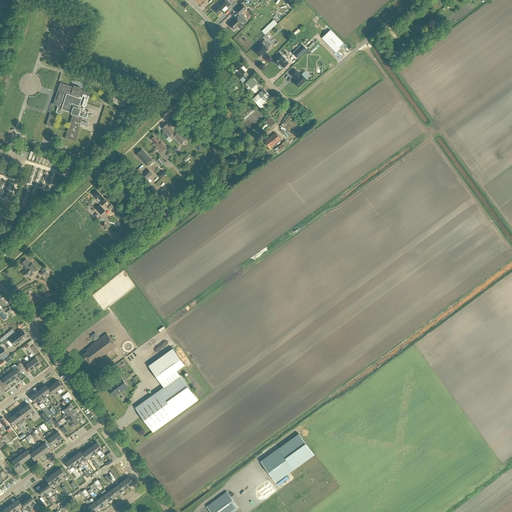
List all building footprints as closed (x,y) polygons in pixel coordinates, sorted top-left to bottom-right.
[(214,10),(217,13),(220,10),(221,11),(226,6),(228,7),(231,4),(229,2),(227,0),(222,0),(221,1),(214,8),(215,9),(214,10)] [(243,5),(236,11),(240,16),(247,9),(243,5)] [(241,29),(244,25),(237,18),(230,25),(234,30),(239,26),(241,29)] [(264,35),(276,23),(273,19),(261,31),(264,35)] [(344,44),(330,30),(322,38),(336,52),(344,44)] [(262,43),(254,51),(260,56),(263,53),(263,54),(268,49),(262,43)] [(302,44),(293,54),(298,58),(307,49),(302,44)] [(280,53),(273,61),(278,66),(280,64),(284,69),(289,64),(285,60),(286,59),(280,53)] [(240,78),(246,72),(241,68),(243,66),(240,63),(239,64),(236,61),(233,64),(235,66),(235,67),(240,72),(236,75),(240,78)] [(296,79),(293,82),(298,87),(306,80),(301,74),(301,75),(296,70),(291,75),(296,79)] [(252,90),(258,83),(253,77),(246,84),(252,90)] [(64,138),(76,142),(80,128),(79,127),(82,117),(86,118),(88,113),(84,111),(85,108),(90,93),(80,89),(80,88),(73,85),(73,87),(60,83),(57,92),(59,92),(56,100),(59,101),(56,112),(61,114),(62,109),(72,112),(71,113),(73,114),(64,138)] [(260,107),(271,97),(264,89),(253,99),(260,107)] [(289,134),(300,124),(291,113),(280,125),(289,134)] [(46,125),(53,128),(57,116),(49,114),(46,125)] [(181,144),(186,139),(178,131),(175,134),(174,132),(175,131),(169,125),(167,126),(166,125),(163,128),(165,130),(163,132),(163,135),(166,139),(169,136),(172,139),(174,136),(181,144)] [(270,148),(281,139),(275,132),(264,142),(270,148)] [(162,153),(167,148),(162,142),(161,142),(159,140),(158,141),(154,137),(151,140),(155,144),(154,144),(162,153)] [(147,165),(152,160),(142,150),(138,154),(141,157),(140,158),(147,165)] [(161,157),(157,161),(161,166),(165,163),(161,157)] [(74,173),(79,169),(74,164),(70,169),(74,173)] [(146,180),(152,174),(148,169),(142,175),(146,180)] [(122,186),(118,191),(122,196),(127,191),(122,186)] [(104,204),(107,202),(97,191),(93,195),(97,199),(96,200),(101,205),(103,203),(104,204)] [(96,210),(101,215),(106,211),(101,205),(96,210)] [(21,263),(27,269),(22,273),(26,277),(29,274),(33,270),(34,272),(37,269),(32,264),(31,265),(26,259),(21,263)] [(45,276),(48,273),(44,268),(41,270),(42,271),(40,273),(43,277),(44,275),(45,276)] [(3,309),(8,316),(11,313),(9,312),(11,310),(8,307),(7,309),(5,307),(3,309)] [(20,341),(27,336),(22,330),(16,335),(15,334),(9,339),(13,345),(20,340),(20,341)] [(95,332),(90,335),(93,340),(98,336),(95,332)] [(87,352),(83,355),(84,356),(83,356),(85,358),(87,361),(89,363),(93,361),(94,363),(116,347),(107,334),(91,345),(92,346),(86,350),(87,352)] [(148,366),(160,382),(177,370),(185,365),(173,348),(166,354),(148,366)] [(27,358),(30,361),(35,367),(40,364),(35,357),(31,360),(30,359),(31,358),(29,356),(27,358)] [(30,361),(26,364),(25,362),(26,362),(24,360),(22,362),(29,371),(35,367),(30,361)] [(21,374),(19,371),(22,369),(19,364),(18,364),(16,366),(16,367),(13,370),(12,369),(12,368),(11,366),(9,368),(11,371),(16,377),(21,374)] [(11,381),(16,377),(11,371),(8,374),(7,372),(6,370),(4,371),(6,375),(11,381)] [(0,376),(6,385),(11,381),(6,375),(3,377),(2,376),(1,374),(0,374),(0,376)] [(164,387),(136,408),(153,433),(198,401),(181,376),(164,387)] [(113,386),(108,389),(113,396),(117,392),(118,393),(121,390),(122,391),(125,389),(124,388),(128,386),(121,377),(114,382),(116,384),(113,386)] [(57,391),(61,388),(62,389),(61,390),(63,392),(65,390),(58,381),(52,384),(57,391)] [(57,391),(52,384),(47,388),(52,395),(56,392),(57,393),(56,394),(57,396),(60,394),(57,391)] [(52,395),(47,388),(45,385),(40,389),(45,395),(48,393),(49,394),(48,394),(50,397),(52,395)] [(40,399),(43,397),(44,398),(43,398),(45,400),(47,399),(45,395),(40,389),(35,393),(40,399)] [(34,403),(38,400),(39,401),(38,402),(40,404),(42,402),(40,399),(35,393),(30,397),(34,403)] [(33,415),(35,414),(28,404),(23,408),(28,414),(31,411),(32,413),(33,415)] [(63,417),(67,415),(73,410),(69,405),(63,410),(66,413),(64,414),(62,415),(63,417)] [(30,417),(28,414),(23,408),(18,411),(23,418),(26,415),(27,417),(28,419),(30,417)] [(77,415),(73,410),(67,415),(69,419),(68,419),(66,420),(67,422),(71,420),(77,415)] [(25,421),(23,418),(18,411),(13,415),(18,422),(21,419),(22,420),(22,421),(23,423),(25,421)] [(44,412),(40,415),(45,421),(49,418),(44,412)] [(20,425),(18,422),(13,415),(8,419),(12,425),(16,423),(17,424),(16,424),(18,426),(20,425)] [(81,420),(77,415),(71,420),(73,424),(72,425),(72,424),(69,425),(71,427),(81,420)] [(50,432),(52,435),(57,441),(62,437),(57,431),(53,434),(52,433),(53,432),(51,430),(49,431),(50,432)] [(52,445),(57,441),(52,435),(50,432),(47,434),(46,434),(44,435),(52,445)] [(261,461),(276,482),(314,454),(299,433),(261,461)] [(49,449),(44,443),(41,445),(40,444),(39,442),(37,443),(39,446),(44,453),(49,449)] [(96,452),(100,449),(101,451),(100,451),(102,453),(104,452),(97,442),(91,446),(96,452)] [(39,457),(44,453),(39,446),(35,449),(35,448),(35,447),(34,445),(32,447),(34,450),(39,457)] [(91,456),(95,453),(96,454),(95,455),(96,457),(99,455),(96,452),(91,446),(86,449),(91,456)] [(31,456),(27,451),(26,450),(22,453),(21,452),(22,451),(20,449),(18,451),(21,454),(26,460),(31,456)] [(34,450),(30,453),(29,452),(30,451),(29,449),(27,451),(31,456),(34,460),(39,457),(34,450)] [(86,460),(90,457),(91,458),(90,459),(91,461),(94,459),(91,456),(86,449),(81,453),(86,460)] [(79,461),(83,459),(84,460),(83,460),(85,463),(87,461),(86,460),(81,453),(80,451),(75,455),(79,461)] [(21,464),(26,460),(21,454),(17,457),(16,455),(17,455),(15,453),(13,454),(16,458),(16,457),(21,464)] [(74,465),(78,462),(79,464),(78,464),(80,466),(82,465),(79,461),(75,455),(70,459),(74,465)] [(15,468),(21,464),(16,457),(16,458),(12,460),(11,459),(12,459),(10,456),(8,458),(15,468)] [(69,469),(73,466),(74,467),(73,468),(75,470),(77,468),(74,465),(70,459),(64,462),(69,469)] [(127,465),(122,468),(127,475),(132,471),(127,465)] [(59,478),(60,478),(63,475),(64,476),(63,477),(65,479),(67,477),(60,468),(55,471),(59,478)] [(54,481),(58,479),(59,480),(58,480),(60,483),(62,481),(60,478),(59,478),(55,471),(50,475),(54,482),(54,481)] [(49,485),(53,482),(54,484),(53,484),(55,486),(57,485),(54,481),(54,482),(50,475),(44,479),(47,483),(49,485)] [(125,478),(123,480),(128,487),(133,483),(128,477),(125,479),(125,478)] [(128,487),(123,480),(121,481),(122,482),(120,484),(124,490),(128,487)] [(47,493),(51,490),(52,492),(51,492),(53,494),(55,493),(49,485),(47,483),(42,487),(47,493)] [(124,490),(120,484),(117,485),(117,484),(115,486),(120,493),(124,490)] [(61,488),(66,494),(69,491),(65,485),(61,488)] [(120,493),(115,486),(113,487),(114,488),(112,489),(116,496),(120,493)] [(42,497),(46,494),(46,495),(46,496),(47,498),(50,496),(47,493),(42,487),(37,490),(42,497)] [(93,497),(96,495),(91,488),(88,490),(93,497)] [(116,496),(112,489),(109,491),(109,490),(107,492),(112,499),(116,496)] [(210,511),(232,511),(239,508),(227,491),(207,506),(210,511)] [(112,499),(107,492),(105,493),(106,494),(104,495),(108,502),(112,499)] [(30,506),(34,503),(35,504),(34,504),(36,506),(38,505),(30,495),(25,499),(30,506)] [(108,502),(104,495),(101,497),(101,496),(99,498),(104,505),(108,502)] [(104,505),(99,498),(97,499),(98,500),(96,501),(100,508),(104,505)] [(17,509),(21,507),(21,508),(22,510),(24,509),(20,503),(17,499),(12,503),(17,509)] [(25,509),(29,507),(30,508),(29,508),(31,510),(33,509),(30,506),(25,499),(20,503),(24,509),(25,509)] [(100,508),(96,501),(94,503),(93,502),(92,502),(91,503),(96,511),(100,508)] [(11,511),(13,511),(15,510),(16,511),(15,511),(18,511),(17,509),(12,503),(7,507),(11,511)] [(66,511),(69,509),(66,505),(65,503),(60,506),(62,509),(64,508),(66,511)] [(94,511),(96,511),(91,503),(90,504),(89,505),(90,506),(87,508),(89,511),(94,511)]
